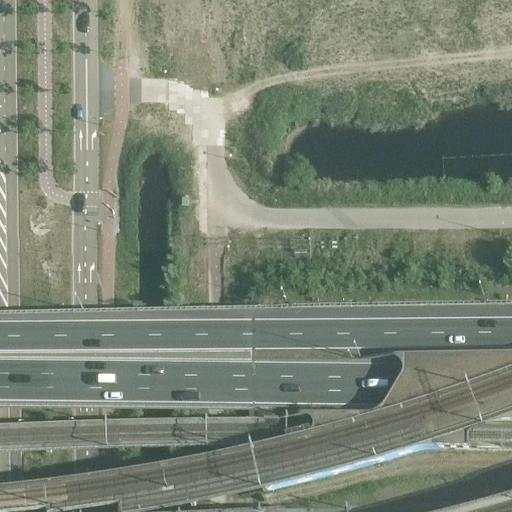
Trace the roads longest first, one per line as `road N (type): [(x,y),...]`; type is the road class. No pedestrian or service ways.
road 1 (secondary): [(4,0),(12,511)]
road 2 (motorway): [(511,331),(0,336)]
road 3 (motorway): [(511,381),(0,380)]
road 4 (secondary): [(78,511),(86,96)]
